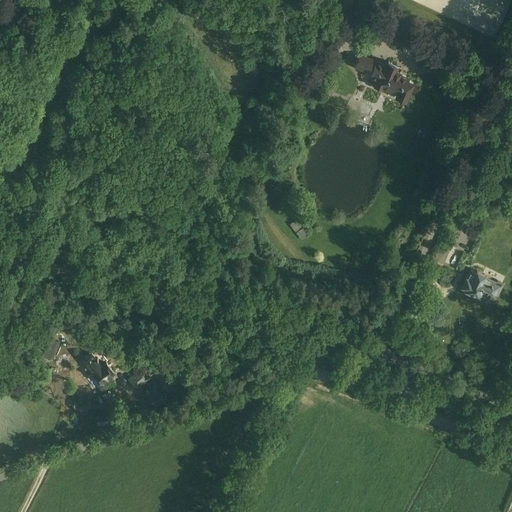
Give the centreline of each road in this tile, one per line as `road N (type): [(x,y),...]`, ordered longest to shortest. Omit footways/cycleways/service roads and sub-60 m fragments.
road 1 (unclassified): [(377,354),(0,204)]
road 2 (unclassified): [(0,480),(273,378),(281,356)]
road 3 (unclassified): [(377,354),(511,71)]
road 4 (primary): [(285,340),(0,226)]
road 5 (unclassified): [(281,356),(0,247)]
road 6 (unclassified): [(511,454),(281,356)]
road 7 (primary): [(511,432),(285,340)]
road 8 (unclassified): [(511,407),(377,354)]
